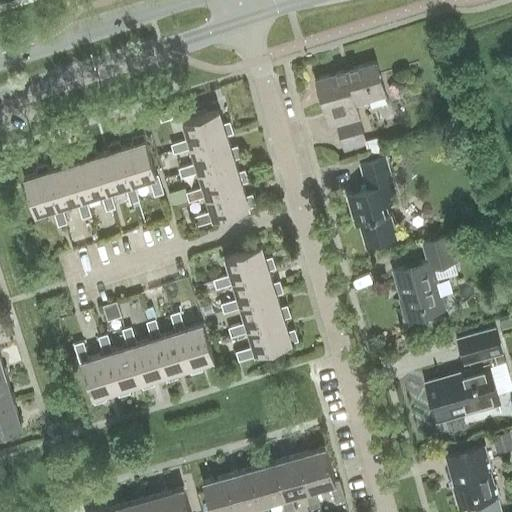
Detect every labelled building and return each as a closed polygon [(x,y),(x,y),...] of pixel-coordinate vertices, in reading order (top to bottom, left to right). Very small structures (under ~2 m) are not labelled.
[(388,97),(377,62),(316,80),(331,130),(361,121),(357,106),(388,97)] [(192,147),(227,134),(234,132),(231,122),(225,124),(220,108),(183,120),(189,137),(171,143),(174,152),(192,147)] [(170,109),(158,113),(160,120),(173,116),(170,109)] [(122,147),(135,183),(149,178),(155,194),(164,191),(159,174),(157,174),(144,132),(134,136),(136,142),(122,147)] [(199,171),(235,159),(241,157),(238,147),(232,149),(227,134),(192,147),(196,161),(179,167),(182,177),(199,171)] [(383,150),(379,136),(367,139),(371,153),(383,150)] [(135,183),(122,147),(120,140),(109,143),(111,150),(98,154),(110,190),(125,185),(131,202),(140,199),(135,183)] [(110,190),(98,154),(96,147),(86,150),(88,157),(74,162),(86,198),(101,193),(106,209),(115,207),(110,190)] [(86,198),(74,162),(71,154),(62,157),(64,165),(50,169),(62,206),(77,201),(82,217),(91,214),(86,198)] [(368,245),(396,237),(389,214),(385,215),(382,206),(398,201),(385,157),(362,164),(369,188),(348,194),(357,225),(361,224),(368,245)] [(206,194),(242,182),(249,180),(246,171),(239,173),(235,159),(199,171),(204,185),(186,191),(189,200),(206,194)] [(62,206),(50,169),(50,170),(47,162),(38,165),(41,173),(25,178),(36,213),(53,208),(59,225),(67,222),(62,206)] [(242,182),(206,194),(211,209),(193,215),(196,224),(214,218),(214,217),(256,204),(254,195),(247,197),(242,182)] [(435,268),(459,261),(451,234),(422,242),(428,261),(393,271),(401,299),(399,300),(407,327),(408,327),(406,321),(447,309),(435,268)] [(233,281),(269,270),(276,267),(273,257),(266,260),(261,243),(225,254),(231,272),(213,278),(216,287),(233,281)] [(241,306),(277,294),(284,292),(281,282),(274,284),(269,270),(233,281),(238,296),(221,302),(224,311),(241,306)] [(249,330),(285,318),(291,316),(288,306),(282,308),(277,294),(241,306),(245,321),(229,326),(232,335),(249,330)] [(179,329),(190,365),(193,373),(201,370),(199,363),(215,358),(203,322),(185,328),(179,310),(171,313),(176,330),(179,329)] [(439,316),(425,321),(429,331),(442,327),(439,316)] [(179,329),(176,330),(160,335),(155,318),(146,321),(151,338),(154,337),(165,373),(167,381),(178,377),(176,370),(190,365),(179,329)] [(285,318),(249,330),(253,344),(237,349),(239,359),(255,354),(255,353),(299,340),(296,330),(289,332),(285,318)] [(154,337),(151,338),(136,342),(131,325),(121,329),(126,346),(130,345),(142,381),(144,388),(153,385),(151,378),(165,373),(154,337)] [(441,428),(439,420),(479,408),(479,407),(498,401),(498,404),(500,403),(490,366),(497,364),(494,354),(502,352),(494,327),(457,337),(465,365),(471,363),(473,370),(428,383),(428,380),(426,380),(440,428),(441,428)] [(130,345),(126,346),(112,350),(107,333),(98,336),(104,353),(106,352),(117,389),(119,395),(129,392),(127,385),(142,381),(130,345)] [(106,352),(104,353),(88,357),(83,341),(74,343),(80,361),(81,360),(94,403),(105,400),(103,393),(117,389),(106,352)] [(0,406),(13,402),(5,375),(0,376),(0,406)] [(13,402),(0,406),(0,430),(20,424),(13,402)] [(510,430),(491,435),(496,452),(511,447),(511,427),(509,429),(510,430)] [(502,511),(498,498),(500,497),(485,445),(446,457),(454,487),(452,487),(458,509),(475,505),(477,511),(502,511)] [(311,489),(316,488),(331,484),(336,501),(345,499),(339,480),(336,481),(326,446),(301,453),(311,489)] [(321,506),(316,488),(311,489),(301,453),(277,460),(287,496),(291,495),(306,491),(311,509),(321,506)] [(295,511),(291,495),(287,496),(277,460),(253,467),(263,503),(267,502),(282,498),(285,511),(295,511)] [(269,511),(267,502),(263,503),(253,467),(229,474),(239,510),(242,509),(258,505),(260,511),(269,511)] [(243,511),(242,509),(239,510),(229,474),(204,480),(212,511),(232,511),(233,511),(243,511)] [(164,511),(191,511),(184,487),(159,494),(164,511)] [(164,511),(159,494),(135,501),(137,511),(164,511)] [(137,511),(135,501),(111,507),(111,511),(137,511)]
